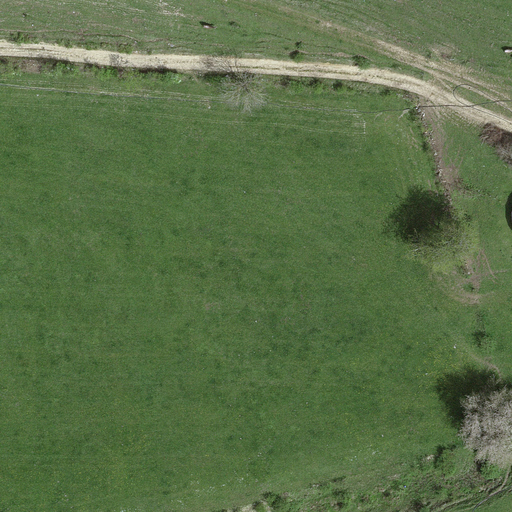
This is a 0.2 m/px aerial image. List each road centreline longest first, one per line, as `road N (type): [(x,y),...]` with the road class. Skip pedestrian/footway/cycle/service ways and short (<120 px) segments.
road 1 (track): [(0,48),(376,76),(511,124)]
road 2 (track): [(511,109),(419,63),(229,0)]
